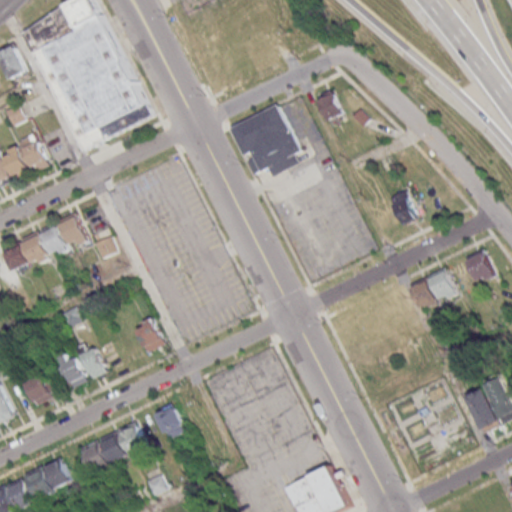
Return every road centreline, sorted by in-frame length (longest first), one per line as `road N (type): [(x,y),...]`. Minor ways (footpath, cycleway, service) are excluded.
road 1 (residential): [(394,511),(195,125)]
road 2 (residential): [(495,214),(188,363)]
road 3 (residential): [(345,59),(417,120),(511,235)]
road 4 (motorway): [(350,0),(511,154)]
road 5 (residential): [(195,125),(0,221)]
road 6 (residential): [(0,457),(188,363)]
road 7 (residential): [(345,59),(195,125)]
road 8 (motorway): [(427,0),(511,118)]
road 9 (residential): [(511,450),(394,511)]
